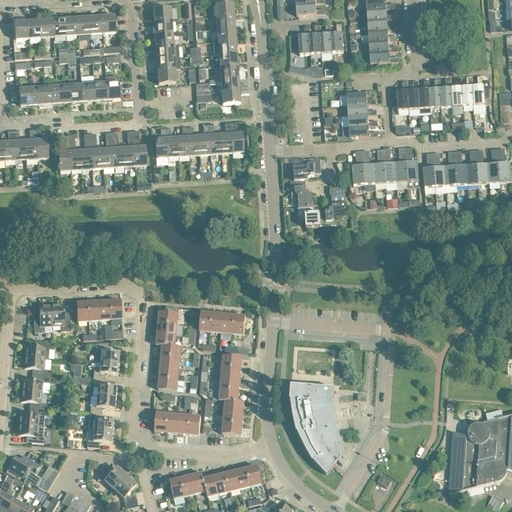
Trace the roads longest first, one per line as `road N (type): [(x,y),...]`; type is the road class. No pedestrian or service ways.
road 1 (residential): [(0,409),(15,292),(129,286),(142,319),(132,421),(147,446)]
road 2 (residential): [(390,142),(386,94),(415,63),(411,0)]
road 3 (unclassified): [(268,152),(257,0)]
road 4 (residential): [(139,461),(75,455),(60,483),(94,504)]
road 5 (unclassified): [(273,446),(273,317)]
road 6 (residential): [(147,446),(224,456),(273,446)]
road 7 (residential): [(511,130),(500,142),(390,142)]
